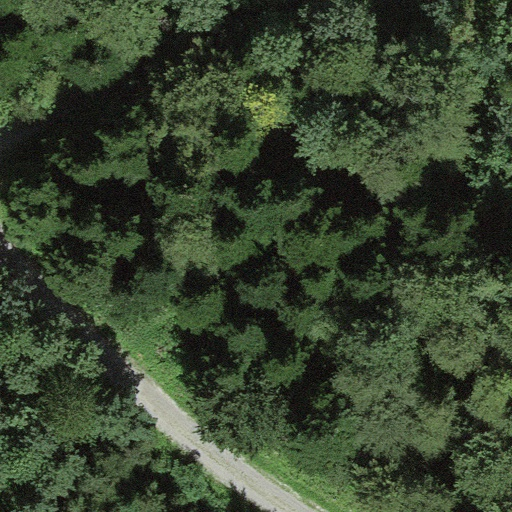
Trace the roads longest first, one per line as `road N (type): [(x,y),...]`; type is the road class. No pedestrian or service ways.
road 1 (track): [(0,260),(202,443),(305,511)]
road 2 (track): [(285,0),(106,62),(0,112)]
